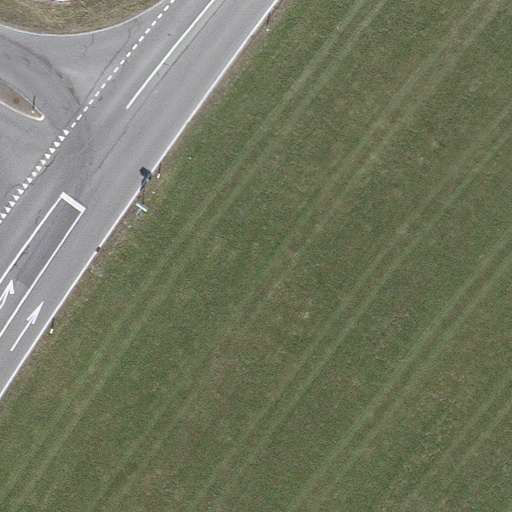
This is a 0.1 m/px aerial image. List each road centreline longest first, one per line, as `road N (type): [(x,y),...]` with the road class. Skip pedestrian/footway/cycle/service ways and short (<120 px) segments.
road 1 (secondary): [(222,0),(105,157)]
road 2 (secondary): [(105,157),(0,311)]
road 3 (tertiary): [(105,157),(0,92)]
